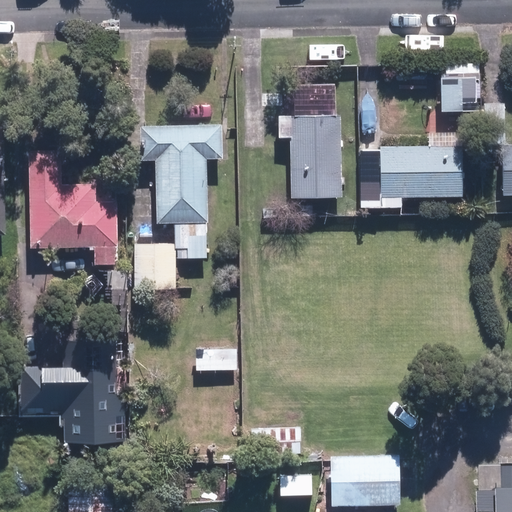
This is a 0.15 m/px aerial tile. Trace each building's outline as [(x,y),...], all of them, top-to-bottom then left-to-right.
[(473,79),(435,77),(434,113),(457,113),(457,99),(472,100),(473,79)] [(265,111),(238,109),(236,154),(263,155),(265,111)] [(334,118),(286,119),(288,199),(336,199),(334,118)] [(214,127),(135,129),(136,162),(150,161),(152,223),(202,221),(201,160),(215,160),(214,127)] [(511,147),(498,148),(498,196),(511,196),(511,147)] [(375,151),(376,198),(456,197),(456,150),(375,151)] [(29,156),(28,247),(112,248),(112,180),(61,180),(61,156),(29,156)] [(126,274),(102,273),(101,306),(115,307),(114,333),(124,333),(126,274)] [(119,343),(60,344),(60,371),(23,372),(24,407),(61,406),(61,442),(121,441),(119,343)] [(245,426),(244,460),(299,463),(300,428),(245,426)] [(400,458),(334,458),(335,505),(400,505),(400,458)] [(65,479),(63,511),(108,511),(110,481),(65,479)]
